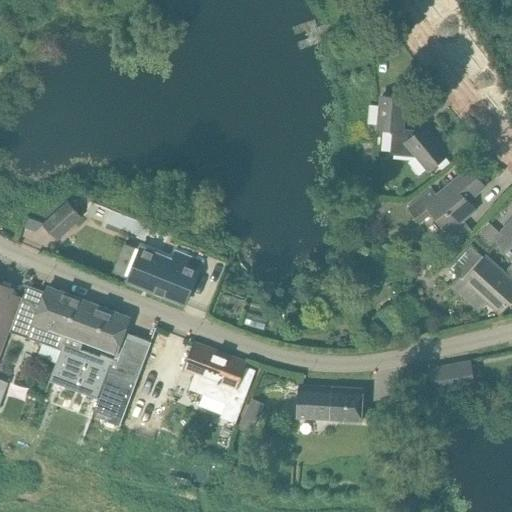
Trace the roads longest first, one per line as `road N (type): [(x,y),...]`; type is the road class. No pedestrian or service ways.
road 1 (unclassified): [(511,330),(403,358),(293,361),(249,352),(0,246)]
road 2 (residential): [(511,151),(398,0)]
